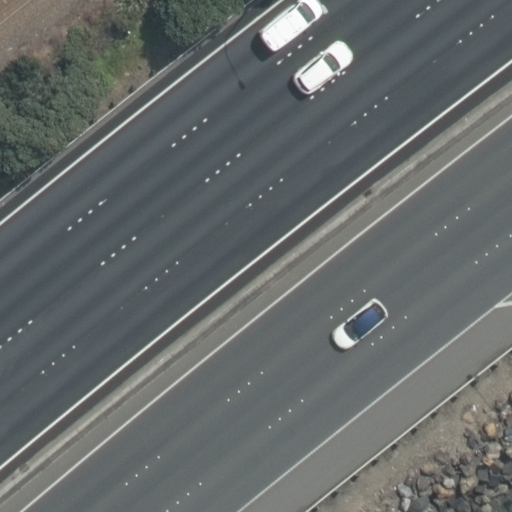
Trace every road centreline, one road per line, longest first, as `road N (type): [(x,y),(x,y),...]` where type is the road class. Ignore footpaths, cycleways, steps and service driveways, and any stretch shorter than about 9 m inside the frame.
road 1 (motorway): [(0,418),(253,203),(511,11)]
road 2 (motorway): [(511,179),(341,307),(106,511)]
